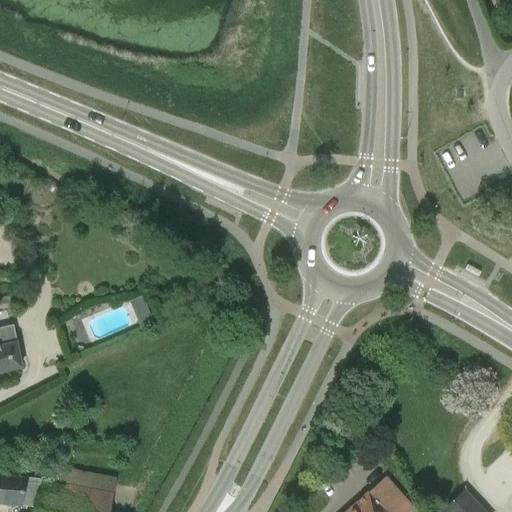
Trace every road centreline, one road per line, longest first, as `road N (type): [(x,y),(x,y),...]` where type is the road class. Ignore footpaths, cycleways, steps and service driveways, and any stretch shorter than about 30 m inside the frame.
road 1 (tertiary): [(311,220),(0,86)]
road 2 (tertiary): [(316,278),(307,318),(213,511)]
road 3 (tertiary): [(228,511),(347,293)]
road 4 (tertiary): [(369,200),(380,63),(372,0)]
road 5 (tertiary): [(511,334),(397,263)]
